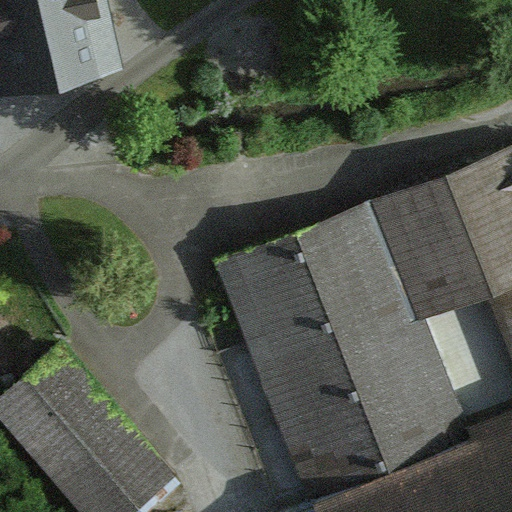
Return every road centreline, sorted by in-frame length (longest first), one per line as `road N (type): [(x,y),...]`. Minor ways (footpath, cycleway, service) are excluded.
road 1 (track): [(511,116),(419,156),(154,192),(31,155)]
road 2 (unknown): [(193,186),(226,435),(256,511)]
road 3 (residential): [(0,173),(255,0)]
